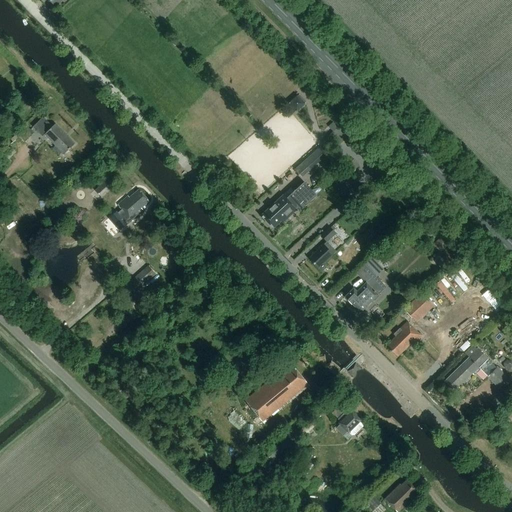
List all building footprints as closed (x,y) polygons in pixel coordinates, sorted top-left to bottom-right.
[(174,46),(178,42),(174,38),(170,42),(174,46)] [(297,96),(288,104),(296,113),(305,105),(297,96)] [(42,138),(45,135),(64,155),(74,144),(55,125),(52,128),(42,118),(32,128),(42,138)] [(327,140),(335,149),(345,140),(352,134),(345,125),(343,123),(325,139),(327,140)] [(25,126),(16,135),(24,142),(33,134),(25,126)] [(321,146),(302,165),(308,171),(327,152),(321,146)] [(57,179),(68,172),(62,163),(51,170),(57,179)] [(106,180),(94,191),(102,199),(113,188),(106,180)] [(317,194),(304,180),(287,196),(284,193),(261,214),(272,226),(279,219),(281,221),(296,208),(299,211),(317,194)] [(119,207),(110,215),(122,228),(142,210),(141,209),(148,202),(138,190),(129,198),(127,197),(118,205),(119,207)] [(320,233),(326,240),(335,232),(329,225),(320,233)] [(374,233),(365,241),(371,248),(372,249),(381,240),(374,233)] [(439,239),(433,245),(441,253),(448,247),(448,246),(440,238),(439,239)] [(323,261),(335,250),(326,240),(323,243),(322,242),(316,247),(317,248),(308,257),(317,267),(321,270),(327,265),(323,261)] [(449,247),(441,255),(448,262),(456,255),(450,248),(449,247)] [(344,297),(360,313),(386,287),(363,265),(356,273),(365,283),(356,292),(353,288),(344,297)] [(148,267),(131,281),(139,290),(155,275),(148,267)] [(442,281),(449,289),(458,281),(451,273),(442,281)] [(422,294),(404,311),(417,324),(435,307),(422,294)] [(419,335),(407,323),(394,336),(395,337),(386,347),(397,358),(415,340),(417,341),(422,336),(420,334),(419,335)] [(473,376),(480,370),(499,389),(508,398),(511,393),(511,375),(508,379),(478,349),(477,351),(472,346),(464,354),(465,354),(464,354),(469,359),(445,382),(454,391),(463,383),(465,385),(473,376)] [(280,373),(275,377),(271,373),(267,368),(261,372),(266,378),(269,382),(245,401),(264,423),(309,386),(293,367),(282,375),(280,373)] [(339,432),(343,437),(347,432),(352,436),(354,436),(357,432),(363,427),(363,425),(360,422),(360,421),(351,412),(350,413),(347,411),(342,407),(334,415),(339,419),(338,419),(341,422),(339,424),(340,424),(335,429),(339,432)] [(240,429),(246,424),(240,418),(234,423),(240,429)] [(300,433),(298,435),(301,439),(310,432),(312,430),(316,427),(312,423),(300,432),(300,433)] [(288,432),(264,452),(272,462),(297,442),(288,432)] [(398,511),(420,491),(408,479),(401,485),(400,484),(385,499),(397,511),(398,511)] [(364,502),(361,505),(366,511),(382,511),(385,510),(381,505),(371,496),(364,502)]
